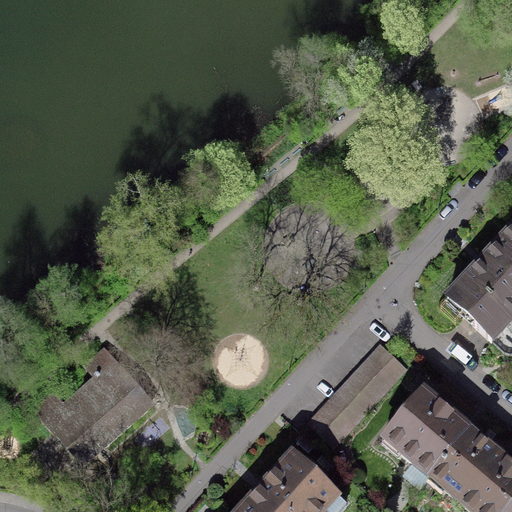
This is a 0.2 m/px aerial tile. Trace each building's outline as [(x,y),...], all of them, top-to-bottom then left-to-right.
[(511,233),(482,265),(447,303),(491,344),(511,322),(511,233)] [(345,388),(310,426),(334,448),(405,371),(381,349),(345,388)] [(54,398),(36,413),(81,465),(142,412),(150,405),(104,353),(87,369),(97,380),(64,409),(54,398)] [(431,480),(469,434),(458,425),(423,395),(384,442),(431,480)] [(511,469),(500,460),(469,434),(431,480),(468,511),(508,511),(511,508),(511,469)] [(264,491),(243,511),(346,511),(348,511),(337,500),(338,499),(293,458),(264,491)]
